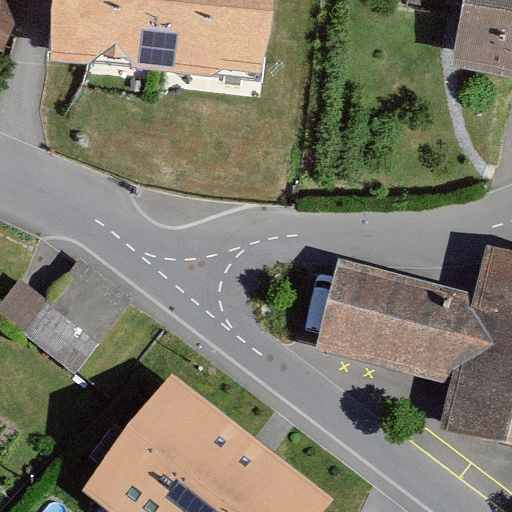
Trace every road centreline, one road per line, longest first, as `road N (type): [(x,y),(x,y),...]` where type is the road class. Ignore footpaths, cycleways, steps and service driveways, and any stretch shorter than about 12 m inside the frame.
road 1 (residential): [(470,511),(176,290)]
road 2 (residential): [(176,290),(278,234),(422,238),(511,221)]
road 3 (residential): [(176,290),(96,220),(0,179)]
